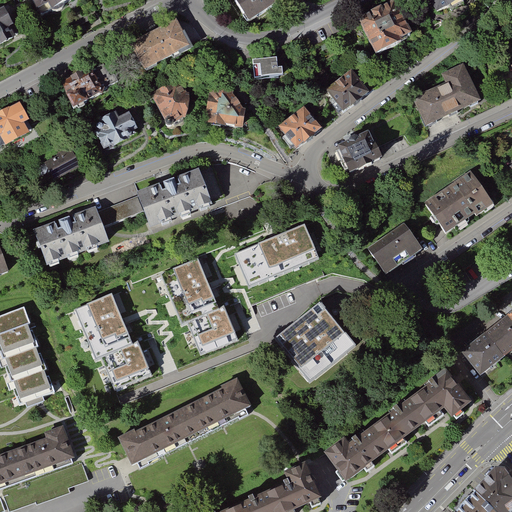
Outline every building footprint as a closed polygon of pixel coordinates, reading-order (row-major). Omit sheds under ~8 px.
[(17,0),(25,14),(39,7),(42,13),(65,1),(64,0),(17,0)] [(234,0),(247,22),(279,4),(276,0),(234,0)] [(426,0),(436,19),(472,0),(426,0)] [(394,4),(355,24),(373,59),(413,39),(394,4)] [(0,17),(0,41),(10,37),(0,17)] [(177,26),(129,51),(142,77),(190,52),(177,26)] [(277,65),(253,67),(254,86),(283,83),(282,75),(278,76),(277,65)] [(446,89),(412,105),(424,132),(482,106),(465,69),(442,79),(446,89)] [(351,71),(327,89),(344,111),(368,93),(351,71)] [(92,78),(61,92),(72,117),(104,103),(92,78)] [(181,87),(151,102),(167,133),(197,118),(181,87)] [(234,95),(209,102),(204,131),(242,138),(245,116),(234,95)] [(12,104),(0,109),(0,145),(20,136),(16,127),(22,124),(12,104)] [(302,110),(278,128),(295,150),(319,131),(302,110)] [(140,142),(131,121),(121,125),(118,119),(91,130),(102,157),(140,142)] [(371,162),(362,134),(326,146),(336,174),(371,162)] [(71,154),(44,169),(52,185),(79,170),(71,154)] [(511,162),(503,169),(511,183),(511,162)] [(200,174),(137,196),(138,199),(144,214),(150,232),(212,209),(200,174)] [(464,177),(419,206),(438,236),(484,208),(464,177)] [(138,199),(97,214),(103,229),(144,214),(138,199)] [(96,211),(32,234),(44,269),(109,246),(103,229),(97,214),(96,211)] [(403,225),(365,252),(383,278),(422,251),(403,225)] [(304,230),(236,257),(250,292),(318,265),(304,230)] [(476,262),(465,270),(472,278),(482,271),(476,262)] [(197,265),(164,278),(184,330),(190,328),(202,359),(236,346),(223,312),(216,314),(197,265)] [(109,299),(76,312),(96,364),(102,362),(114,393),(148,380),(135,346),(128,348),(109,299)] [(321,313),(277,347),(309,387),(352,354),(321,313)] [(0,324),(0,357),(20,411),(56,398),(25,315),(0,324)] [(511,350),(511,324),(508,319),(486,336),(503,358),(511,350)] [(480,376),(503,358),(486,336),(474,345),(472,343),(468,346),(470,349),(463,354),(480,376)] [(417,396),(436,422),(443,416),(440,411),(444,408),(452,418),(453,416),(456,420),(464,414),(461,410),(469,404),(454,384),(445,371),(434,380),(436,382),(434,384),(432,380),(424,386),(427,389),(417,396)] [(223,391),(196,405),(210,433),(218,429),(215,423),(235,413),(239,421),(248,416),(245,410),(250,408),(237,381),(222,388),(223,391)] [(380,424),(399,449),(406,444),(403,439),(414,430),(425,422),(429,427),(436,422),(417,396),(399,410),(396,407),(389,413),(391,415),(380,424)] [(196,405),(163,421),(177,449),(185,445),(182,439),(198,431),(201,437),(210,433),(196,405)] [(134,432),(119,439),(133,466),(137,464),(140,470),(149,466),(145,457),(165,447),(168,453),(177,449),(163,421),(136,435),(134,432)] [(391,455),(399,449),(380,424),(358,441),(355,437),(348,443),(350,446),(349,447),(344,440),(325,454),(338,471),(336,473),(343,482),(348,479),(349,480),(364,469),(367,473),(370,470),(374,467),(371,463),(388,450),(391,455)] [(0,488),(72,463),(61,432),(43,438),(45,444),(0,459),(0,488)] [(274,491),(284,511),(294,511),(293,510),(301,506),(309,503),(312,509),(321,505),(318,499),(319,498),(304,465),(286,474),(290,483),(289,484),(288,480),(279,484),(281,488),(274,491)] [(504,471),(495,470),(487,478),(487,479),(474,492),(475,493),(494,511),(511,511),(511,481),(511,480),(504,471)] [(284,511),(274,491),(258,498),(256,494),(248,498),(250,502),(233,509),(234,511),(284,511)] [(494,511),(475,493),(470,499),(469,498),(461,507),(462,508),(457,511),(494,511)]
